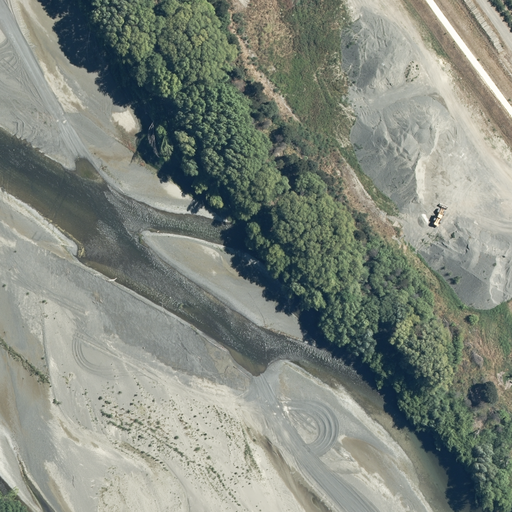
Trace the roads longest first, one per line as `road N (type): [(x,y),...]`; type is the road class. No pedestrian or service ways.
road 1 (track): [(511,183),(448,128),(413,54),(383,32),(275,0)]
road 2 (track): [(448,128),(291,8)]
road 3 (track): [(322,32),(225,182)]
